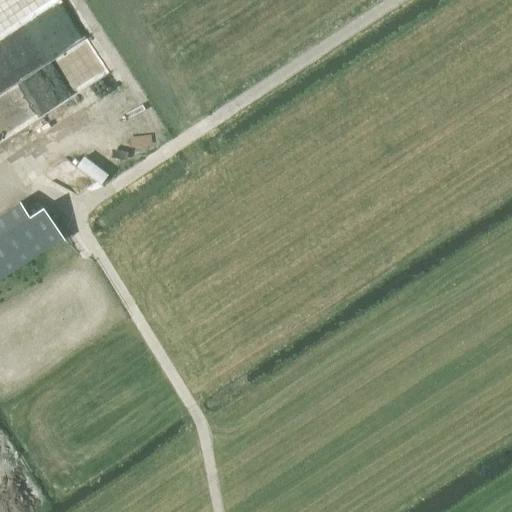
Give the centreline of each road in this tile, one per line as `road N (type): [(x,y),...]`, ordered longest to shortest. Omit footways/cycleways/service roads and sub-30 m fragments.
road 1 (track): [(0,190),(39,188),(78,209),(204,427),(219,511)]
road 2 (track): [(78,209),(397,0)]
